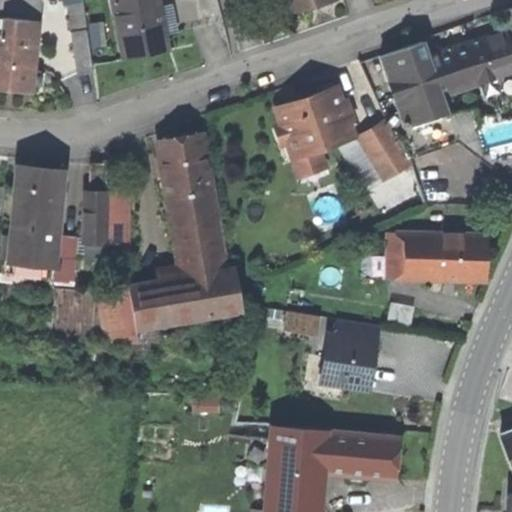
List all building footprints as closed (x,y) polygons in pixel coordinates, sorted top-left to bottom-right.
[(0,0),(0,19),(43,24),(44,0),(0,0)] [(120,48),(123,65),(172,56),(161,0),(111,0),(116,23),(120,48)] [(279,0),(283,14),(332,1),(331,0),(279,0)] [(67,6),(78,78),(96,77),(92,52),(87,26),(84,3),(67,6)] [(0,19),(0,93),(37,97),(43,24),(0,19)] [(92,52),(120,48),(116,23),(87,26),(92,52)] [(429,57),(444,102),(477,92),(479,99),(501,92),(498,81),(511,76),(511,55),(505,33),(429,57)] [(444,102),(429,57),(424,42),(376,59),(402,132),(449,115),(444,102)] [(344,98),(339,85),(272,109),(278,127),(273,128),(280,149),(287,146),(299,180),(325,171),(320,156),(356,142),(354,127),(360,125),(350,96),(344,98)] [(413,168),(384,123),(356,142),(385,186),(413,168)] [(155,280),(127,285),(135,333),(242,316),(235,268),(227,269),(205,135),(153,144),(174,268),(154,271),(155,280)] [(66,169),(14,165),(5,266),(58,270),(66,169)] [(108,194),(108,168),(91,168),(91,192),(81,192),(81,248),(108,247),(108,194)] [(108,194),(108,247),(132,248),(132,194),(108,194)] [(486,288),(487,236),(386,235),(385,287),(486,288)] [(95,293),(101,336),(101,344),(137,346),(135,333),(127,285),(95,293)] [(39,331),(101,336),(95,293),(53,292),(52,313),(39,314),(39,331)] [(318,322),(300,320),(298,334),(316,337),(318,322)] [(368,391),(377,329),(336,324),(335,335),(325,334),(318,384),(368,391)] [(398,480),(402,438),(270,427),(262,511),(323,511),(327,473),(398,480)] [(511,429),(498,434),(511,474),(511,473),(511,429)] [(511,511),(511,473),(511,474),(511,476),(511,499),(503,506),(503,511),(511,511)]
